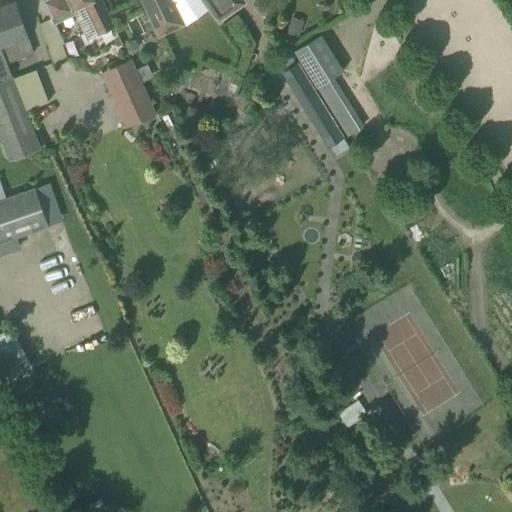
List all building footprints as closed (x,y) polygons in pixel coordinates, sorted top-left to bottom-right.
[(45,0),(43,1),(52,19),(54,24),(74,14),(86,40),(114,26),(100,0),(45,0)] [(142,0),(157,31),(177,22),(171,10),(173,9),(170,3),(168,4),(166,0),(207,0),(221,19),(245,2),(243,0),(142,0)] [(6,63),(33,53),(15,1),(0,6),(0,141),(8,161),(40,149),(25,110),(26,109),(12,78),(11,78),(6,63)] [(333,77),(342,70),(320,34),(292,51),(346,136),(363,126),(333,77)] [(99,72),(124,127),(155,113),(130,58),(99,72)] [(296,62),(281,71),(327,146),(343,137),(296,62)] [(181,122),(198,128),(204,111),(187,105),(181,122)] [(0,242),(47,226),(34,187),(5,197),(0,184),(0,242)] [(17,328),(0,335),(0,353),(11,379),(36,368),(17,328)] [(26,413),(43,413),(43,394),(26,394),(26,413)]
